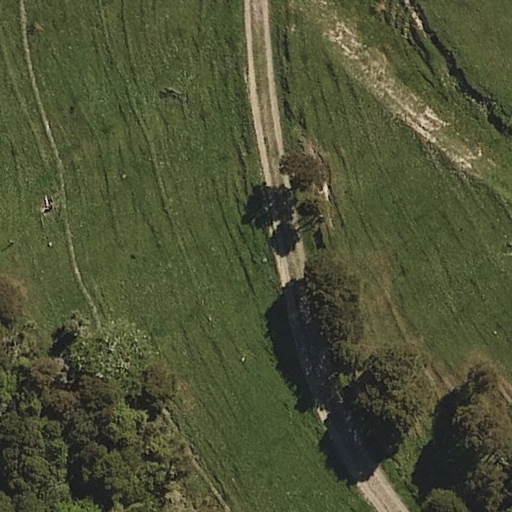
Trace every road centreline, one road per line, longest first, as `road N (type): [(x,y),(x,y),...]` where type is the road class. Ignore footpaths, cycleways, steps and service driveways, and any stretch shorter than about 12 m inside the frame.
road 1 (track): [(252,0),(268,143),(318,363),(338,419),(395,511)]
road 2 (track): [(318,0),(380,76),(511,181)]
